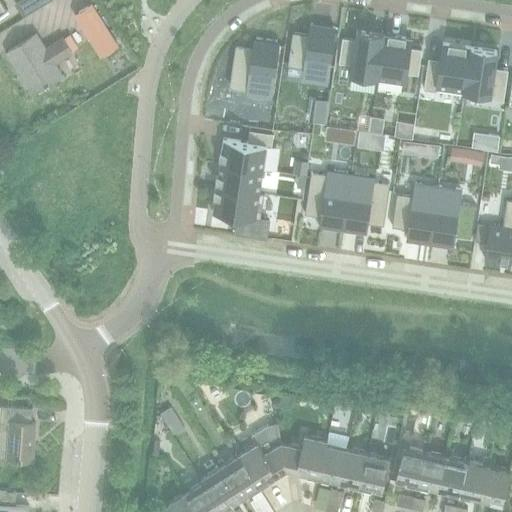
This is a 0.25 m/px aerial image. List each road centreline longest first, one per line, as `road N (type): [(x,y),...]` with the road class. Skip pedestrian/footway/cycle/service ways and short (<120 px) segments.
road 1 (residential): [(157,248),(511,298)]
road 2 (residential): [(157,248),(174,226),(197,53),(225,18),(253,0)]
road 3 (residential): [(191,0),(167,33),(148,97),(139,215),(157,248)]
road 4 (residential): [(86,511),(96,406),(79,352)]
road 5 (unclassified): [(79,352),(0,228)]
road 6 (residential): [(79,352),(135,305),(151,283),(157,248)]
